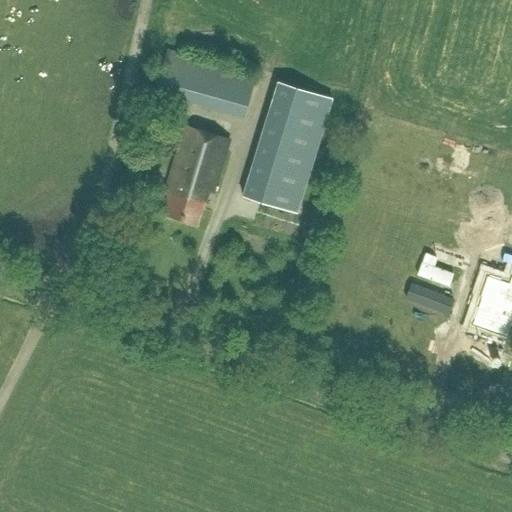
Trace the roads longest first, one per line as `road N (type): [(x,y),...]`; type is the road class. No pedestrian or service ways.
road 1 (tertiary): [(511,445),(0,269)]
road 2 (track): [(56,288),(95,197),(141,0)]
